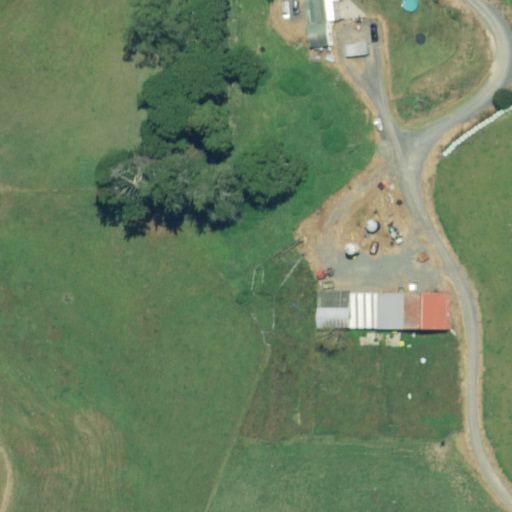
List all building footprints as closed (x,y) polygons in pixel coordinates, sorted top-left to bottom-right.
[(337,0),(313,0),(309,1),(314,47),(325,46),(326,54),(335,53),(332,22),(340,21),(337,0)] [(300,28),(287,22),(283,30),(296,37),(300,28)] [(371,55),(370,44),(350,46),(351,57),(371,55)] [(358,293),(326,292),(324,328),(356,330),(358,293)] [(457,331),(457,295),(385,294),(384,329),(457,331)]
